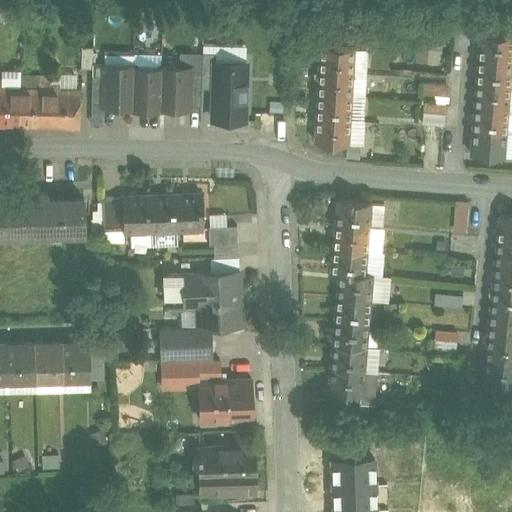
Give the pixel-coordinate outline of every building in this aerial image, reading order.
[(511,52),(511,34),(482,33),(480,57),(511,60),(511,52)] [(355,48),(323,45),(321,69),(353,72),(355,48)] [(83,68),(94,68),(94,48),(84,47),(83,68)] [(203,74),(203,86),(215,86),(216,61),(216,52),(203,52),(203,74)] [(511,60),(480,57),(478,81),(510,84),(511,60)] [(247,61),(216,61),(215,86),(215,117),(246,117),(247,61)] [(135,64),(106,63),(106,76),(105,104),(105,105),(134,106),(135,66),(135,64)] [(192,66),(163,65),(163,67),(162,107),(190,108),(190,106),(191,74),(192,66)] [(163,67),(135,66),(134,106),(134,108),(161,109),(162,107),(163,67)] [(353,72),(321,69),(320,93),(351,96),(353,72)] [(203,74),(191,74),(190,106),(202,106),(203,86),(203,74)] [(106,76),(94,75),(93,103),(105,104),(106,76)] [(22,88),(2,87),(2,81),(0,81),(0,124),(20,126),(20,125),(22,88)] [(421,122),(444,125),(448,84),(422,81),(421,96),(424,97),(421,122)] [(510,84),(478,81),(476,105),(508,108),(510,84)] [(41,89),(22,88),(20,125),(50,126),(51,82),(41,82),(41,89)] [(61,83),(51,82),(50,126),(80,127),(80,89),(61,89),(61,83)] [(351,96),(320,93),(318,117),(350,119),(351,96)] [(508,108),(476,105),(474,129),(506,131),(508,108)] [(350,119),(318,117),(316,142),(348,144),(350,119)] [(506,131),(474,129),(472,154),(504,156),(506,131)] [(203,193),(176,194),(178,228),(205,227),(203,193)] [(176,194),(150,195),(152,229),(178,228),(176,194)] [(150,195),(124,196),(124,197),(125,229),(125,230),(152,229),(150,195)] [(124,197),(104,197),(105,229),(125,229),(124,197)] [(371,201),(340,198),(337,223),(369,226),(371,201)] [(84,200),(0,200),(0,234),(85,233),(84,200)] [(470,202),(455,200),(452,232),(467,233),(470,202)] [(511,214),(501,214),(499,239),(511,239),(511,214)] [(369,226),(337,223),(335,247),(367,250),(369,226)] [(238,225),(210,226),(211,244),(215,244),(239,243),(238,225)] [(511,239),(499,239),(496,262),(511,263),(511,239)] [(239,243),(215,244),(215,257),(239,256),(239,243)] [(367,250),(335,247),(333,270),(341,271),(365,273),(367,250)] [(511,263),(496,262),(494,286),(511,288),(511,263)] [(240,270),(184,272),(185,305),(199,304),(200,324),(242,323),(240,270)] [(365,273),(341,271),(339,295),(371,298),(373,273),(365,273)] [(184,272),(167,273),(168,305),(185,305),(184,272)] [(511,288),(494,286),(492,310),(511,312),(511,288)] [(371,298),(339,295),(337,319),(368,322),(371,298)] [(511,312),(492,310),(489,334),(511,336),(511,312)] [(368,322),(337,319),(335,343),(366,346),(368,322)] [(188,332),(188,325),(161,326),(162,359),(193,359),(213,358),(212,332),(188,332)] [(458,331),(448,330),(447,341),(457,342),(458,331)] [(511,336),(489,334),(487,358),(511,360),(511,336)] [(447,341),(437,340),(436,352),(456,354),(457,342),(447,341)] [(90,341),(64,342),(65,379),(91,378),(90,341)] [(65,379),(64,342),(36,343),(37,380),(65,379)] [(0,381),(11,381),(9,344),(0,343),(0,381)] [(36,343),(9,344),(11,381),(37,380),(36,343)] [(366,346),(335,343),(332,367),(364,370),(366,346)] [(213,358),(193,359),(194,375),(221,374),(221,358),(213,358)] [(511,360),(487,358),(484,383),(495,384),(511,385),(511,360)] [(194,375),(193,359),(162,359),(162,360),(175,360),(176,386),(200,385),(200,379),(221,378),(221,374),(194,375)] [(364,370),(332,367),(330,391),(362,394),(364,370)] [(221,378),(200,379),(200,385),(201,419),(254,417),(253,377),(221,378)] [(511,385),(495,384),(494,395),(511,396),(511,385)] [(454,388),(440,386),(439,397),(453,398),(454,388)] [(253,446),(200,448),(200,458),(195,458),(192,461),(192,472),(196,475),(201,475),(201,493),(256,491),(253,446)] [(25,453),(12,459),(17,472),(31,466),(25,453)] [(377,453),(332,455),(332,482),(378,481),(377,453)] [(59,454),(42,454),(43,468),(59,468),(59,454)] [(378,481),(332,482),(333,509),(378,508),(378,481)]
